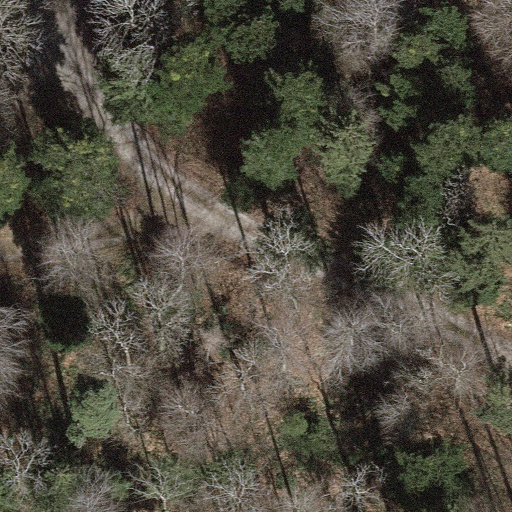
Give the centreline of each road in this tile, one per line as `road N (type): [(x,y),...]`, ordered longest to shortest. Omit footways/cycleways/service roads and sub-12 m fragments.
road 1 (track): [(227,208),(431,320),(511,377)]
road 2 (track): [(227,208),(31,18)]
road 3 (track): [(0,239),(227,208)]
